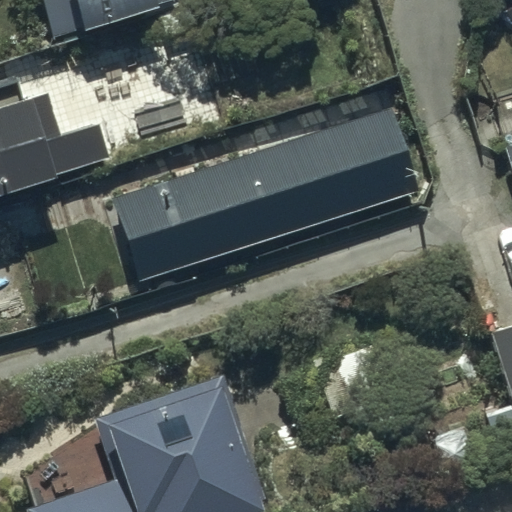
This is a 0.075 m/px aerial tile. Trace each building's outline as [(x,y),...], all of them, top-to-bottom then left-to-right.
[(41,0),(51,31),(77,23),(78,27),(167,0),(41,0)] [(0,94),(0,186),(103,154),(93,121),(59,132),(45,88),(23,95),(21,88),(0,94)] [(105,188),(131,273),(417,186),(391,101),(105,188)] [(511,320),(489,328),(511,399),(511,320)] [(262,493),(220,371),(96,414),(117,474),(25,506),(26,511),(234,511),(253,506),(250,497),(262,493)]
